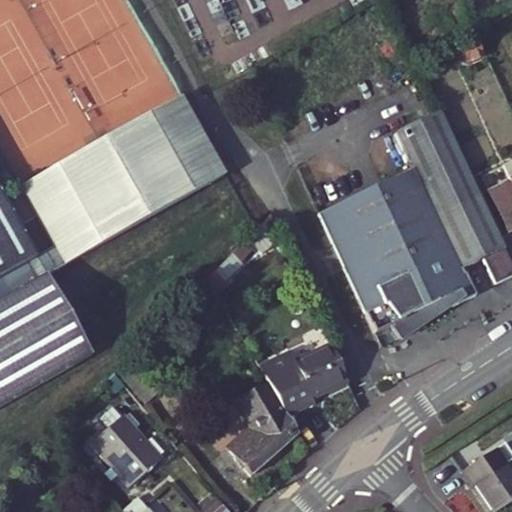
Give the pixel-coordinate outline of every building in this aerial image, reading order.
[(155,217),(223,180),(180,100),(20,186),(53,248),(63,267),(155,217)] [(501,267),(437,131),(391,154),(406,184),(456,289),(473,280),(501,267)] [(511,175),(497,183),(503,197),(484,206),(503,246),(511,241),(511,175)] [(366,356),(377,351),(384,348),(389,361),(471,319),(456,289),(406,184),(363,205),(316,228),(304,233),(366,356)] [(0,277),(34,258),(0,198),(0,277)] [(73,307),(217,230),(202,202),(58,278),(73,307)] [(257,252),(262,257),(283,237),(267,220),(206,277),(217,289),(257,252)] [(34,258),(0,277),(0,409),(89,360),(44,278),(63,267),(53,248),(34,258)] [(511,293),(511,290),(501,267),(473,280),(486,307),(511,293)] [(310,404),(347,388),(330,352),(254,387),(260,397),(277,427),(313,410),(310,404)] [(155,403),(128,371),(115,384),(139,415),(155,403)] [(260,397),(228,414),(246,446),(263,430),(284,454),(290,448),(277,427),(260,397)] [(245,490),(284,454),(263,430),(246,446),(225,467),(245,490)] [(160,478),(122,434),(90,462),(127,507),(160,478)] [(500,511),(511,504),(511,489),(489,458),(455,480),(477,511),(500,511)]
